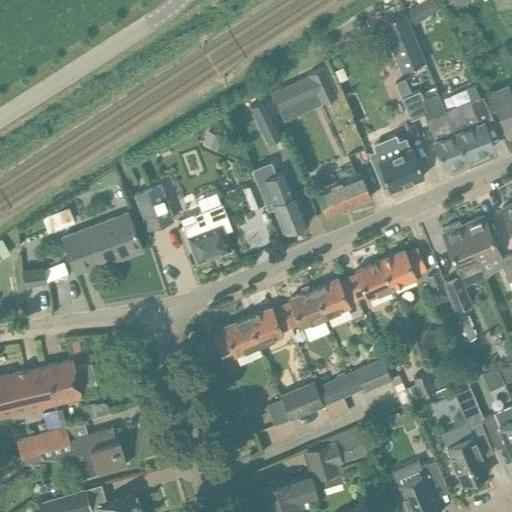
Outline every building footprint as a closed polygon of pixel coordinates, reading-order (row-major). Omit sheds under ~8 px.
[(419,0),(404,8),(412,23),(439,8),(434,0),(419,0)] [(442,0),(449,11),(466,0),(442,0)] [(382,21),(402,70),(425,61),(405,12),(382,21)] [(271,91),(279,107),(316,91),(321,102),(338,94),(324,65),(306,73),(307,75),(271,91)] [(470,100),(445,110),(465,158),(493,146),(483,121),(492,117),(478,82),(465,87),(470,100)] [(495,98),(494,98),(508,132),(511,130),(511,90),(508,92),(506,86),(493,91),(495,98)] [(419,89),(402,96),(412,119),(423,114),(444,166),(465,158),(445,110),(438,92),(423,98),(419,89)] [(264,98),(250,104),(267,143),(282,136),(264,98)] [(374,148),(367,151),(383,187),(389,184),(390,188),(403,182),(404,184),(414,180),(413,178),(424,173),(411,144),(408,145),(404,135),(396,138),(394,133),(372,143),(374,148)] [(355,172),(352,165),(336,171),(339,179),(316,188),(326,214),(371,196),(360,170),(355,172)] [(272,201),(283,231),(308,222),(287,168),(262,178),(272,201)] [(255,182),(243,186),(251,206),(263,202),(255,182)] [(160,183),(135,192),(148,228),(173,218),(160,183)] [(231,227),(222,201),(198,210),(200,216),(182,224),(197,261),(230,248),(224,231),(231,227)] [(511,201),(501,206),(511,231),(511,201)] [(125,257),(143,250),(127,211),(62,236),(75,270),(91,264),(91,265),(124,252),(125,257)] [(511,279),(511,253),(511,252),(500,256),(483,214),(463,223),(484,276),(486,275),(497,267),(502,265),(509,281),(511,279)] [(458,220),(443,226),(445,230),(442,231),(458,269),(455,270),(459,279),(445,284),(468,339),(476,336),(466,310),(472,308),(470,303),(472,302),(464,285),(484,276),(463,223),(460,224),(458,220)] [(2,239),(0,240),(0,257),(9,252),(2,239)] [(404,248),(379,258),(391,286),(416,275),(414,271),(425,266),(417,247),(406,251),(404,248)] [(391,286),(379,258),(354,269),(356,273),(347,276),(356,296),(364,292),(366,296),(391,286)] [(44,281),(42,266),(22,269),(23,284),(44,281)] [(438,269),(427,274),(436,295),(447,290),(438,269)] [(356,296),(347,276),(339,280),(338,276),(313,287),(325,314),(349,304),(347,300),(356,296)] [(325,314),(313,287),(288,297),(290,301),(281,305),(289,325),(298,321),(299,325),(325,314)] [(289,325),(281,305),(273,308),(271,304),(246,315),(258,343),(283,332),(281,328),(289,325)] [(258,343),(246,315),(222,326),(223,329),(212,334),(221,354),(232,350),(233,353),(258,343)] [(506,363),(511,360),(511,348),(510,344),(505,342),(499,350),(506,363)] [(391,379),(382,356),(354,367),(355,368),(363,387),(364,390),(391,379)] [(0,413),(45,404),(47,409),(56,407),(54,402),(66,399),(65,394),(80,391),(79,385),(94,382),(90,362),(85,363),(85,362),(74,365),(73,357),(0,373),(0,413)] [(496,364),(485,369),(489,383),(502,379),(496,364)] [(363,387),(355,368),(316,385),(324,403),(330,419),(349,411),(343,395),(363,387)] [(435,391),(427,371),(412,377),(415,383),(397,390),(402,405),(435,391)] [(316,385),(314,380),(280,394),(281,397),(290,417),(324,403),(316,385)] [(290,417),(281,397),(266,403),(275,424),(290,417)] [(511,403),(482,416),(492,440),(503,435),(511,457),(511,403)] [(397,411),(388,414),(393,426),(402,422),(397,411)] [(466,421),(440,432),(462,483),(488,472),(478,449),(489,444),(479,420),(468,425),(466,421)] [(67,424),(16,438),(23,463),(43,458),(40,449),(71,440),(71,438),(67,424)] [(263,492),(259,493),(263,505),(267,504),(269,511),(295,511),(292,501),(306,497),(316,494),(315,491),(321,489),(325,481),(342,476),(338,463),(366,453),(359,431),(357,425),(325,438),(327,442),(325,443),(326,444),(329,456),(309,462),(313,474),(309,475),(285,482),(285,481),(281,482),(262,488),(263,492)] [(71,440),(82,476),(126,463),(119,436),(110,439),(107,427),(71,438),(71,440)] [(445,483),(435,459),(420,465),(417,458),(389,469),(394,484),(406,510),(408,510),(408,511),(439,511),(441,511),(431,489),(445,483)] [(104,502),(103,500),(91,503),(90,504),(90,503),(85,487),(84,487),(80,488),(32,503),(32,502),(31,503),(33,511),(79,511),(82,511),(140,511),(135,493),(104,502)]
